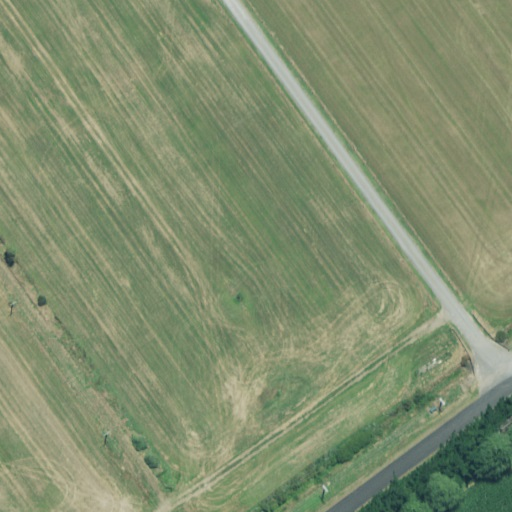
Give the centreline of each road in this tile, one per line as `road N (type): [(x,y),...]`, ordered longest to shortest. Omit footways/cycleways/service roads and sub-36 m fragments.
road 1 (track): [(230,0),(511,388)]
road 2 (residential): [(343,511),(511,387)]
